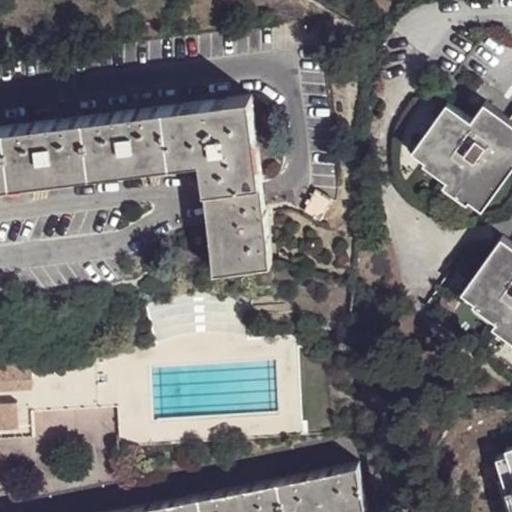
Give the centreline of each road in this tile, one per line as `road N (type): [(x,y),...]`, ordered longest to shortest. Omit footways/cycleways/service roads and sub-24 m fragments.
road 1 (unclassified): [(0,99),(273,70),(289,87),(297,167),(291,181),(209,201)]
road 2 (unclassified): [(169,207),(150,194),(0,213)]
